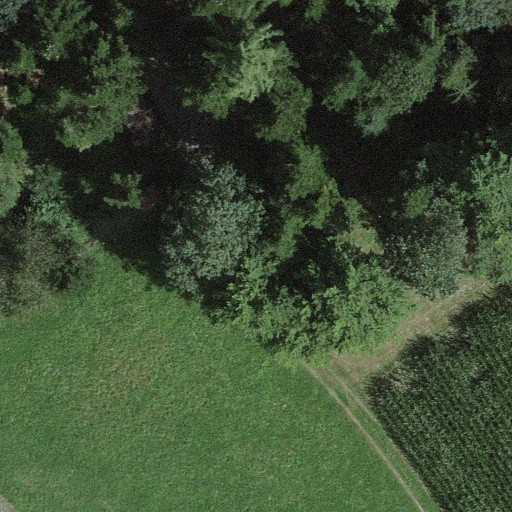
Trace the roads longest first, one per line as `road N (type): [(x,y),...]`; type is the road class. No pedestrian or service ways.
road 1 (track): [(49,0),(104,92),(434,511)]
road 2 (track): [(511,2),(390,6),(317,48),(172,175)]
